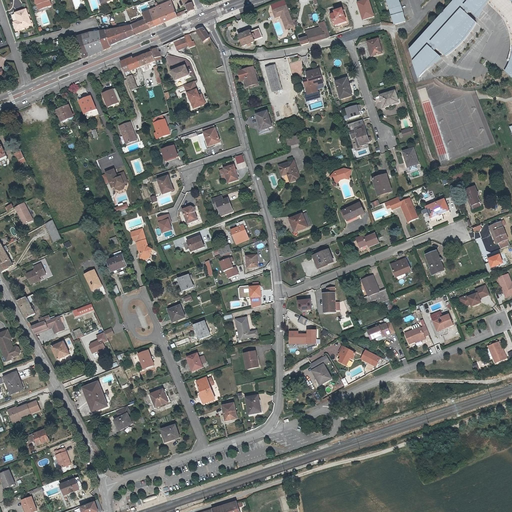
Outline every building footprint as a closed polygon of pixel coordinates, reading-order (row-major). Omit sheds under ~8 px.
[(41,4),(43,8),(48,7),(47,4),(51,3),(49,0),(36,0),(38,5),(41,4)] [(192,2),(191,0),(182,0),(185,6),(188,13),(195,10),(192,2)] [(398,0),(393,0),(388,2),(390,10),(391,9),(394,17),(393,17),(396,25),(406,22),(403,14),(400,7),(401,6),(398,0)] [(476,16),(490,0),(459,0),(465,5),(461,9),(455,4),(425,36),(431,42),(427,46),(422,42),(411,54),(415,64),(418,66),(417,68),(420,78),(440,56),(433,50),(436,47),(447,57),(452,52),(456,50),(457,49),(459,47),(460,46),(460,45),(462,43),(466,39),(467,39),(469,35),(474,29),(475,26),(477,23),(466,13),(469,10),(476,16)] [(156,7),(162,24),(178,18),(177,14),(171,1),(156,7)] [(357,7),(356,1),(349,3),(350,6),(352,12),(356,10),(355,8),(357,7)] [(286,6),(279,9),(282,16),(287,30),(292,28),(293,32),(295,31),(294,27),(286,6)] [(131,26),(136,35),(162,24),(156,7),(142,13),(144,21),(131,26)] [(286,30),(287,30),(282,16),(279,9),(272,11),(275,18),(281,16),(286,30)] [(19,24),(15,25),(17,30),(32,25),(27,10),(16,13),(19,21),(19,24)] [(336,14),(336,15),(331,17),(335,27),(346,23),(342,11),(336,14)] [(323,19),(324,23),(330,39),(336,36),(335,32),(332,33),(326,17),(323,19)] [(307,38),(299,41),(301,46),(330,39),(324,23),(319,25),(321,29),(313,31),(312,32),(306,35),(307,38)] [(111,46),(136,35),(131,26),(106,31),(111,46)] [(204,42),(210,38),(204,29),(197,32),(204,42)] [(251,33),(254,42),(262,39),(259,30),(251,33)] [(101,41),(104,51),(112,48),(111,46),(106,31),(105,31),(100,32),(101,41)] [(86,41),(90,57),(104,51),(101,41),(100,32),(89,33),(91,40),(86,41)] [(243,47),(248,45),(248,47),(251,46),(250,45),(254,43),(254,42),(251,33),(251,32),(239,37),(243,47)] [(91,40),(89,33),(76,37),(83,60),(90,57),(86,41),(91,40)] [(185,37),(180,39),(181,43),(175,45),(177,49),(179,50),(189,46),(186,39),(185,37)] [(189,38),(186,39),(189,46),(189,48),(195,46),(193,41),(191,42),(189,38)] [(368,41),(371,49),(373,49),(374,55),(383,52),(379,39),(368,41)] [(152,50),(153,53),(155,62),(156,62),(159,60),(158,58),(162,57),(161,52),(158,53),(157,48),(152,50)] [(153,53),(138,58),(140,66),(141,68),(155,62),(153,53)] [(125,71),(136,67),(134,60),(133,58),(121,63),(122,66),(125,71)] [(286,64),(271,68),(278,92),(294,87),(286,64)] [(176,69),(177,70),(172,72),(176,81),(190,75),(186,66),(181,68),(181,67),(179,66),(177,67),(176,69)] [(254,68),(238,73),(241,82),(246,81),(248,88),(258,85),(254,68)] [(278,92),(271,68),(267,70),(274,93),(278,92)] [(311,83),(306,85),(310,96),(320,93),(318,87),(325,85),(320,71),(308,75),(310,81),(311,83)] [(133,75),(127,78),(132,90),(138,88),(133,75)] [(354,96),(348,80),(338,84),(343,100),(354,96)] [(192,82),(185,85),(188,93),(185,95),(190,106),(195,103),(197,107),(206,103),(203,96),(200,97),(197,88),(195,89),(192,82)] [(119,101),(114,89),(104,93),(109,107),(120,103),(119,101)] [(400,104),(396,93),(381,97),(385,109),(400,104)] [(97,109),(92,96),(80,101),(85,114),(97,109)] [(360,105),(348,109),(350,119),(363,115),(360,105)] [(74,117),(70,106),(57,111),(62,122),(74,117)] [(257,117),(261,131),(260,131),(261,133),(262,132),(262,131),(273,128),(268,113),(257,117)] [(153,120),(158,133),(155,134),(157,139),(168,135),(166,128),(168,127),(165,120),(164,120),(163,116),(153,120)] [(351,122),(352,126),(365,122),(364,117),(351,122)] [(357,137),(358,141),(359,144),(361,149),(365,147),(364,146),(372,144),(372,142),(375,142),(374,138),(371,139),(365,122),(352,126),(351,126),(353,134),(354,138),(357,137)] [(123,130),(128,143),(137,140),(131,123),(121,127),(122,131),(123,130)] [(200,140),(201,142),(207,140),(209,146),(220,143),(215,129),(214,129),(204,132),(204,133),(199,135),(200,140)] [(414,138),(412,132),(403,134),(405,140),(414,138)] [(300,145),(298,137),(292,139),(287,140),(290,148),(300,145)] [(178,156),(174,146),(162,150),(166,160),(178,156)] [(24,158),(21,151),(14,154),(18,161),(24,158)] [(404,155),(409,170),(412,169),(416,167),(420,166),(415,151),(404,155)] [(238,164),(246,162),(243,154),(235,157),(238,164)] [(280,167),(283,175),(288,174),(291,182),(300,179),(294,163),(280,167)] [(233,166),(223,169),(228,184),(238,180),(233,166)] [(421,172),(420,166),(416,167),(409,170),(406,171),(408,176),(421,172)] [(113,170),(106,173),(111,185),(113,184),(115,190),(118,191),(122,190),(124,186),(123,185),(122,182),(125,181),(123,173),(118,175),(118,177),(116,177),(113,170)] [(337,174),(333,178),(338,183),(341,180),(348,178),(351,179),(352,172),(347,171),(337,174)] [(354,172),(352,172),(351,179),(348,178),(341,180),(338,183),(333,178),(332,179),(339,186),(342,183),(348,181),(352,182),(354,172)] [(453,177),(455,182),(459,180),(467,176),(466,172),(453,177)] [(165,191),(165,193),(173,191),(171,187),(172,186),(169,176),(159,179),(163,192),(165,191)] [(375,181),(377,186),(379,185),(383,195),(394,192),(389,177),(375,181)] [(477,191),(478,191),(476,186),(472,188),(468,190),(476,209),(483,205),(479,195),(477,191)] [(220,213),(232,209),(228,199),(223,201),(221,197),(212,200),(215,209),(218,208),(220,213)] [(407,211),(412,222),(420,219),(412,199),(402,203),(399,199),(391,202),(395,213),(404,209),(405,212),(407,211)] [(431,212),(433,211),(435,217),(451,211),(446,199),(430,206),(428,206),(431,212)] [(23,225),(33,221),(25,203),(15,207),(23,225)] [(354,217),(355,219),(366,214),(362,204),(345,211),(348,219),(354,217)] [(187,209),(187,208),(183,210),(188,224),(198,220),(195,212),(193,207),(187,209)] [(307,223),(309,222),(306,213),(302,214),(291,218),(293,224),(295,223),(298,231),(308,227),(307,223)] [(170,214),(159,218),(165,233),(174,230),(170,218),(171,217),(170,214)] [(52,233),(58,230),(53,221),(51,222),(47,224),(52,233)] [(237,224),(238,228),(231,230),(237,245),(249,240),(244,226),(246,225),(245,221),(237,224)] [(489,226),(496,243),(497,243),(500,248),(510,244),(508,238),(506,239),(500,225),(502,225),(500,221),(489,226)] [(52,233),(47,224),(54,242),(62,239),(59,231),(58,230),(52,233)] [(136,233),(132,234),(134,240),(136,241),(146,238),(143,229),(136,231),(136,233)] [(359,237),(363,246),(369,244),(370,246),(380,243),(377,233),(367,237),(366,234),(359,237)] [(205,247),(201,237),(188,242),(192,252),(205,247)] [(141,253),(140,256),(141,259),(143,260),(149,258),(151,254),(150,253),(152,250),(148,248),(146,240),(137,243),(139,251),(140,251),(141,253)] [(222,248),(225,255),(232,252),(230,245),(222,248)] [(3,247),(0,249),(0,269),(2,273),(10,269),(9,268),(14,266),(4,247),(3,247)] [(334,260),(330,250),(316,256),(320,266),(334,260)] [(446,269),(438,251),(427,255),(435,274),(446,269)] [(499,254),(487,258),(491,268),(503,263),(499,254)] [(127,266),(123,255),(108,261),(112,271),(123,267),(123,268),(127,266)] [(258,267),(257,255),(246,256),(247,268),(258,267)] [(232,258),(221,261),(225,271),(226,271),(229,278),(240,274),(237,267),(235,268),(232,258)] [(407,259),(402,261),(403,263),(394,267),(397,276),(412,271),(407,259)] [(205,262),(210,277),(215,275),(210,261),(205,262)] [(36,267),(37,271),(27,275),(31,285),(42,280),(40,277),(47,275),(43,265),(36,267)] [(95,270),(85,275),(92,291),(101,287),(97,278),(98,278),(95,270)] [(511,279),(509,273),(499,278),(507,297),(511,295),(511,279)] [(179,279),(182,287),(184,286),(185,290),(195,286),(190,275),(179,279)] [(366,297),(368,302),(378,298),(380,303),(390,299),(387,290),(380,292),(374,276),(363,281),(369,296),(366,297)] [(250,285),(240,286),(239,288),(239,298),(251,297),(252,308),(261,306),(260,297),(261,297),(260,286),(259,286),(259,283),(253,283),(253,287),(250,287),(250,285)] [(478,291),(463,297),(465,302),(469,303),(470,302),(471,301),(472,304),(473,306),(481,303),(480,299),(481,298),(490,294),(487,285),(477,289),(478,291)] [(337,310),(337,303),(337,289),(329,289),(329,294),(325,294),(325,311),(337,311),(337,310)] [(33,305),(31,306),(26,298),(18,301),(27,318),(35,314),(32,308),(34,307),(33,305)] [(312,299),(298,300),(298,308),(302,311),(313,310),(312,299)] [(79,316),(95,310),(92,304),(77,310),(79,316)] [(185,318),(181,306),(169,310),(174,322),(185,318)] [(440,313),(433,315),(438,330),(446,326),(447,328),(455,324),(451,313),(441,317),(440,313)] [(306,325),(308,319),(301,316),(299,323),(306,325)] [(31,327),(35,333),(53,326),(56,333),(63,331),(57,317),(50,320),(41,323),(31,327)] [(236,319),(239,335),(241,335),(241,339),(258,335),(257,330),(250,332),(247,317),(236,319)] [(200,332),(202,339),(211,335),(205,321),(195,325),(198,333),(200,332)] [(387,324),(369,331),(373,340),(384,335),(385,337),(392,334),(387,324)] [(422,326),(407,332),(411,341),(417,339),(422,337),(423,339),(427,338),(426,335),(431,333),(428,325),(423,327),(422,326)] [(53,326),(35,333),(36,335),(52,329),(54,334),(56,333),(53,326)] [(81,328),(74,331),(77,338),(84,335),(81,328)] [(111,329),(104,332),(107,338),(114,335),(111,329)] [(0,334),(0,345),(5,357),(9,355),(11,358),(20,355),(21,352),(20,348),(17,347),(14,348),(13,349),(9,340),(11,340),(8,331),(0,334)] [(308,333),(297,333),(296,343),(308,343),(308,333)] [(500,341),(490,345),(496,362),(508,358),(506,354),(505,354),(500,341)] [(70,355),(64,342),(52,348),(58,360),(70,355)] [(429,348),(431,354),(442,350),(440,344),(429,348)] [(342,355),(341,358),(339,362),(345,365),(349,359),(352,358),(355,353),(343,347),(341,351),(342,355)] [(370,366),(374,364),(378,358),(363,350),(360,357),(361,360),(370,366)] [(139,355),(143,367),(145,366),(146,369),(154,365),(149,352),(139,355)] [(257,360),(256,352),(244,354),(246,369),(257,367),(255,361),(257,360)] [(192,365),(195,371),(203,368),(198,354),(187,358),(190,365),(192,365)] [(475,370),(484,367),(482,360),(473,363),(475,370)] [(320,382),(322,385),(331,379),(323,365),(312,372),(316,380),(315,381),(317,384),(320,382)] [(9,395),(20,390),(17,383),(19,382),(16,373),(3,378),(9,395)] [(197,383),(202,396),(200,396),(202,402),(215,397),(208,379),(197,383)] [(89,400),(103,395),(99,382),(83,388),(85,393),(86,392),(89,400)] [(168,402),(163,390),(151,394),(156,407),(168,402)] [(103,395),(89,400),(92,407),(91,408),(92,413),(108,407),(103,395)] [(259,401),(258,395),(245,398),(248,414),(260,412),(258,401),(259,401)] [(9,412),(13,421),(22,417),(31,414),(32,414),(41,410),(38,401),(28,405),(18,408),(9,412)] [(236,418),(233,404),(222,406),(225,420),(236,418)] [(120,418),(114,421),(120,431),(133,424),(128,415),(127,414),(130,413),(127,407),(117,413),(120,418)] [(161,430),(163,437),(164,437),(166,442),(179,437),(175,425),(161,430)] [(30,436),(32,441),(36,440),(38,446),(50,441),(45,430),(30,436)] [(57,451),(59,455),(56,456),(61,470),(71,466),(64,449),(57,451)] [(9,472),(0,475),(0,476),(5,488),(14,485),(9,472)] [(78,489),(75,480),(60,486),(64,496),(74,493),(73,491),(78,489)] [(34,511),(37,511),(31,498),(22,502),(25,511),(34,511)] [(87,506),(75,510),(75,511),(98,511),(95,501),(86,504),(87,506)] [(240,511),(237,502),(205,511),(240,511)]
